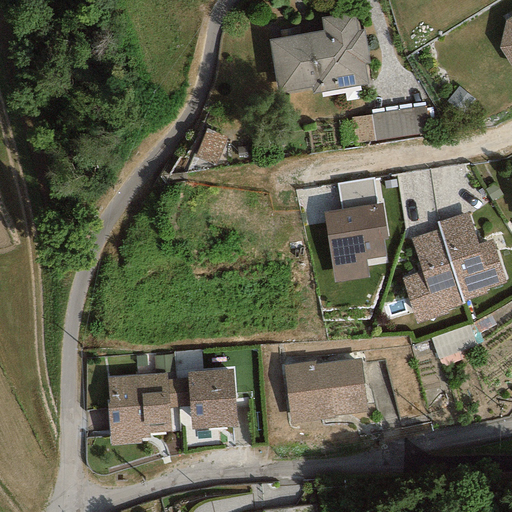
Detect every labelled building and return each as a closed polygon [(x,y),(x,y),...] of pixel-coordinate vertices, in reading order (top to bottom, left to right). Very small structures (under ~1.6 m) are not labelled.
[(324,34),(271,42),(279,93),(373,78),(363,11),(322,18),(324,34)] [(511,21),(495,33),(511,58),(511,21)] [(367,133),(429,134),(429,106),(368,105),(367,133)] [(383,200),(325,208),(335,278),(370,273),(367,255),(390,252),(383,200)] [(411,228),(422,268),(403,273),(414,312),(510,286),(496,234),(479,239),(472,212),(411,228)] [(438,352),(476,343),(471,323),(433,332),(438,352)] [(361,361),(285,369),(291,424),(367,415),(361,361)] [(167,370),(107,373),(111,438),(172,435),(170,403),(192,402),(194,426),(238,424),(235,364),(190,366),(191,376),(168,377),(167,370)]
